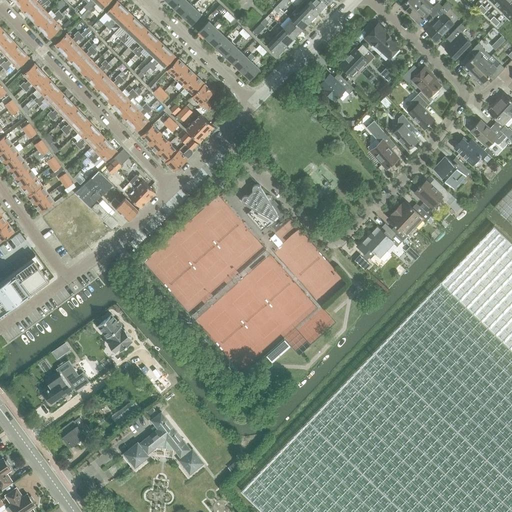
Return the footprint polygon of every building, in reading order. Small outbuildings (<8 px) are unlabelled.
[(17,0),(15,2),(16,3),(22,10),(32,0),(17,0)] [(32,0),(22,10),(29,17),(46,0),(37,0),(36,1),(34,0),(32,0)] [(46,0),(29,17),(36,24),(47,14),(42,8),(45,4),(47,6),(51,2),(48,0),(46,0)] [(84,0),(88,3),(85,6),(88,9),(88,10),(97,0),(84,0)] [(100,13),(111,0),(97,0),(88,10),(91,12),(95,8),(100,13)] [(166,0),(174,8),(182,0),(166,0)] [(182,0),(174,8),(183,16),(193,6),(186,0),(182,0)] [(304,0),(296,8),(310,21),(318,13),(304,0)] [(321,0),(304,0),(318,13),(326,5),(321,0)] [(407,0),(401,7),(410,16),(423,2),(423,1),(421,0),(407,0)] [(433,18),(442,8),(438,3),(433,7),(426,0),(424,0),(423,1),(423,2),(410,16),(418,24),(428,13),(433,18)] [(490,0),(488,2),(495,8),(502,0),(490,0)] [(511,0),(502,0),(495,8),(501,15),(503,13),(502,13),(511,2),(511,0)] [(106,13),(103,16),(108,20),(104,24),(107,26),(107,27),(124,8),(117,1),(106,13)] [(511,2),(502,13),(503,13),(509,19),(511,15),(511,2)] [(85,6),(78,13),(81,16),(88,9),(85,6)] [(192,25),(201,14),(193,6),(183,16),(192,25)] [(282,13),(280,11),(281,10),(277,6),(274,9),(280,15),(282,13)] [(124,8),(107,27),(110,29),(112,27),(117,31),(121,26),(131,15),(124,8)] [(288,16),(291,20),(302,30),(310,21),(296,8),(288,16)] [(436,42),(448,30),(452,25),(443,17),(447,13),(442,8),(430,21),(434,25),(426,33),(436,42)] [(88,9),(81,16),(84,19),(91,12),(88,10),(88,9)] [(47,14),(36,24),(43,31),(61,14),(58,10),(55,14),(51,10),(47,14)] [(61,14),(43,31),(50,39),(61,28),(55,22),(59,19),(60,20),(61,19),(64,17),(61,14)] [(122,33),(118,38),(121,41),(139,22),(132,16),(131,15),(121,26),(121,27),(126,32),(123,35),(122,33)] [(291,20),(283,28),(294,38),(302,30),(291,20)] [(208,21),(198,31),(207,39),(217,29),(213,25),(208,21)] [(217,21),(213,25),(217,29),(221,24),(217,21)] [(107,26),(104,24),(102,22),(96,29),(100,33),(107,26)] [(139,22),(121,41),(124,43),(128,39),(127,38),(130,35),(135,40),(146,29),(139,22)] [(445,49),(448,52),(455,59),(470,43),(460,34),(465,28),(461,24),(449,36),(453,40),(445,49)] [(400,46),(382,30),(381,31),(376,26),(365,38),(367,40),(369,38),(372,41),(371,42),(389,58),(400,46)] [(283,28),(275,37),(285,47),(294,38),(283,28)] [(0,44),(8,36),(2,29),(0,30),(0,44)] [(136,54),(136,55),(153,36),(146,29),(135,40),(138,43),(135,46),(136,47),(132,51),(136,54)] [(207,39),(216,47),(225,37),(217,29),(207,39)] [(67,34),(55,45),(62,52),(81,34),(78,31),(74,35),(75,36),(71,39),(67,34)] [(80,41),(84,37),(81,34),(62,52),(69,59),(80,49),(75,43),(79,40),(80,41)] [(0,50),(4,54),(15,43),(8,36),(0,44),(0,50)] [(139,57),(143,53),(141,52),(144,49),(150,54),(161,43),(153,36),(136,55),(139,57)] [(216,47),(216,48),(224,55),(234,45),(225,37),(216,47)] [(267,45),(277,55),(285,47),(275,37),(267,45)] [(4,61),(0,65),(3,68),(22,51),(15,43),(4,54),(9,60),(6,62),(4,61)] [(155,59),(152,62),(151,61),(147,65),(150,68),(168,50),(161,43),(150,54),(155,59)] [(363,68),(374,57),(362,44),(356,50),(355,49),(350,54),(348,53),(338,63),(350,76),(361,66),(363,68)] [(473,57),(463,67),(472,76),(487,60),(490,56),(482,48),(483,48),(478,44),(469,54),(473,57)] [(224,55),(224,56),(233,64),(242,53),(234,45),(224,55)] [(89,51),(85,54),(80,49),(69,59),(76,67),(95,49),(91,46),(87,49),(89,51)] [(93,56),(98,52),(95,49),(76,67),(83,74),(94,63),(88,57),(92,54),(93,56)] [(153,71),(157,67),(161,71),(164,68),(165,68),(175,57),(168,50),(150,68),(153,71)] [(17,69),(29,58),(22,51),(3,68),(6,71),(10,67),(9,66),(12,63),(17,69)] [(233,64),(241,72),(251,62),(247,58),(242,53),(233,64)] [(115,56),(108,63),(89,81),(96,88),(108,78),(102,72),(106,68),(107,70),(118,60),(115,56)] [(487,60),(472,76),(481,84),(489,76),(491,74),(495,78),(496,77),(502,70),(504,68),(500,64),(491,56),(490,56),(487,60)] [(178,59),(167,70),(176,79),(187,68),(178,59)] [(102,65),(99,68),(94,63),(83,74),(89,81),(108,63),(105,60),(101,64),(102,65)] [(250,80),(260,70),(251,62),(241,72),(250,80)] [(24,81),(20,85),(23,89),(41,71),(34,64),(23,74),(29,80),(26,83),(24,81)] [(440,86),(423,69),(419,73),(413,66),(401,77),(408,84),(412,80),(428,97),(440,86)] [(176,79),(185,87),(196,76),(187,68),(176,79)] [(41,71),(23,89),(26,92),(30,88),(29,87),(32,83),(37,89),(48,78),(42,71),(41,71)] [(116,80),(113,83),(108,78),(96,88),(103,95),(122,78),(119,74),(115,78),(116,80)] [(354,89),(339,75),(335,80),(329,75),(318,85),(323,89),(322,90),(331,99),(332,98),(334,101),(344,90),(349,94),(354,89)] [(193,95),(192,97),(204,84),(196,76),(185,87),(193,95)] [(38,89),(33,93),(37,97),(34,100),(36,103),(55,86),(49,79),(48,78),(37,89),(38,89)] [(121,84),(125,81),(122,78),(103,95),(110,103),(121,92),(116,86),(119,83),(121,84)] [(208,110),(213,105),(207,100),(213,93),(204,84),(192,97),(201,106),(203,104),(208,110)] [(55,86),(36,103),(37,103),(39,106),(41,105),(43,103),(44,102),(43,101),(46,98),(51,103),(62,93),(55,86)] [(160,87),(154,93),(158,98),(164,92),(160,87)] [(125,89),(121,92),(110,103),(117,110),(136,92),(135,92),(132,89),(128,93),(125,89)] [(134,99),(138,95),(136,92),(117,110),(124,117),(138,103),(134,99)] [(162,102),(168,96),(164,92),(158,98),(162,102)] [(420,92),(417,95),(428,106),(430,103),(420,92)] [(51,110),(47,114),(50,118),(69,100),(62,93),(51,103),(56,109),(53,112),(51,110)] [(511,100),(505,94),(496,103),(509,115),(511,117),(511,100)] [(411,104),(405,109),(423,129),(433,120),(423,110),(428,106),(417,95),(410,102),(411,104)] [(385,96),(379,101),(387,109),(392,103),(385,96)] [(36,103),(34,100),(32,99),(24,106),(29,111),(36,103)] [(12,100),(5,105),(9,110),(16,105),(12,100)] [(69,100),(50,118),(53,121),(57,117),(56,115),(59,112),(65,118),(76,107),(69,100)] [(146,103),(142,107),(138,103),(124,117),(130,124),(149,107),(146,103)] [(488,111),(498,120),(493,124),(504,134),(508,129),(504,125),(507,121),(505,119),(509,115),(496,103),(488,111)] [(13,115),(19,110),(16,105),(9,110),(13,115)] [(181,110),(176,105),(170,110),(175,115),(181,110)] [(193,112),(187,106),(182,111),(188,117),(193,112)] [(65,125),(61,129),(64,132),(82,115),(76,108),(76,107),(65,118),(70,123),(66,126),(65,125)] [(148,113),(152,109),(149,107),(130,124),(137,132),(149,121),(143,115),(147,112),(148,113)] [(178,115),(184,121),(188,117),(182,111),(178,115)] [(82,115),(64,132),(67,135),(71,131),(70,130),(73,127),(78,132),(89,122),(83,115),(82,115)] [(214,127),(201,115),(193,122),(207,135),(214,127)] [(408,151),(418,141),(408,130),(412,127),(402,115),(398,119),(396,127),(398,129),(392,134),(408,151)] [(169,117),(163,124),(168,128),(174,122),(169,117)] [(382,131),(373,121),(365,128),(379,143),(371,150),(380,160),(378,162),(385,169),(398,158),(387,146),(392,142),(382,131)] [(499,143),(506,136),(504,134),(493,124),(489,129),(480,121),(471,130),(487,146),(493,140),(496,143),(499,143)] [(78,139),(74,143),(77,147),(96,129),(90,122),(89,122),(78,132),(79,132),(83,137),(80,141),(78,139)] [(173,132),(178,126),(174,122),(168,128),(173,132)] [(186,130),(199,142),(207,135),(193,122),(186,130)] [(29,123),(22,128),(26,133),(32,128),(29,123)] [(152,125),(141,136),(150,145),(161,134),(152,125)] [(30,138),(36,134),(32,128),(26,133),(30,138)] [(96,129),(77,147),(80,150),(84,146),(83,144),(86,141),(92,146),(92,147),(103,136),(96,129)] [(48,133),(44,137),(50,145),(55,140),(48,133)] [(191,138),(186,133),(181,140),(185,144),(191,138)] [(150,145),(158,154),(169,143),(161,134),(150,145)] [(6,135),(0,138),(0,151),(12,143),(6,135)] [(92,154),(88,158),(91,161),(110,144),(103,136),(92,147),(92,146),(88,150),(92,154)] [(463,138),(453,148),(471,164),(478,156),(479,157),(480,156),(482,157),(487,152),(472,138),(468,142),(463,138)] [(192,149),(197,144),(193,139),(187,146),(189,148),(183,154),(179,150),(178,151),(166,162),(175,171),(192,154),(192,152),(192,149)] [(41,140),(35,145),(38,150),(45,145),(41,140)] [(52,142),(50,145),(55,153),(59,149),(52,142)] [(0,151),(0,157),(3,162),(18,152),(12,143),(0,151)] [(178,151),(169,143),(158,154),(166,162),(178,151)] [(110,144),(91,161),(94,164),(98,168),(106,161),(117,151),(110,144)] [(42,155),(49,150),(45,145),(38,150),(42,155)] [(123,149),(114,157),(116,160),(121,165),(130,156),(123,148),(123,149)] [(38,150),(33,153),(39,162),(43,159),(51,153),(49,150),(42,155),(38,150)] [(3,162),(3,163),(9,171),(24,160),(18,152),(3,162)] [(54,157),(47,162),(50,167),(57,162),(54,157)] [(434,171),(448,184),(451,187),(463,174),(465,176),(467,177),(469,177),(470,176),(471,175),(471,173),(470,172),(469,171),(455,158),(451,162),(447,158),(434,171)] [(9,171),(10,171),(16,179),(30,168),(24,160),(9,171)] [(121,165),(116,160),(111,164),(117,170),(122,166),(121,165)] [(54,172),(61,167),(57,162),(50,167),(54,172)] [(107,168),(112,174),(117,170),(111,164),(107,168)] [(16,179),(22,188),(37,177),(30,168),(16,179)] [(108,190),(113,185),(113,184),(112,185),(99,171),(75,193),(90,207),(108,190)] [(78,172),(74,177),(80,184),(85,179),(78,172)] [(65,173),(59,178),(63,183),(69,179),(65,173)] [(22,188),(28,196),(43,185),(37,177),(22,188)] [(132,184),(136,188),(135,188),(148,201),(155,193),(142,181),(138,177),(132,184)] [(66,189),(73,184),(69,179),(63,183),(66,189)] [(446,203),(448,201),(452,197),(448,193),(435,180),(430,184),(427,181),(416,192),(424,200),(425,204),(431,210),(442,199),(446,203)] [(63,183),(61,185),(67,193),(76,187),(73,184),(66,189),(63,183)] [(242,198),(241,199),(242,200),(242,201),(242,202),(243,202),(244,203),(256,210),(253,213),(262,224),(270,218),(271,218),(272,218),(273,218),(274,218),(275,217),(276,217),(276,216),(277,215),(277,214),(280,217),(285,213),(285,212),(274,199),(273,199),(271,201),(272,199),(271,197),(269,196),(267,195),(265,196),(261,189),(261,187),(261,186),(260,186),(260,185),(259,185),(259,184),(258,184),(257,184),(256,184),(255,184),(255,185),(254,185),(253,186),(253,187),(253,188),(253,191),(248,196),(248,195),(247,195),(246,195),(245,195),(244,195),(243,196),(242,197),(242,198)] [(28,196),(34,204),(49,194),(43,185),(28,196)] [(128,196),(141,208),(148,201),(135,188),(134,189),(130,185),(125,190),(129,194),(128,196)] [(40,213),(55,202),(49,194),(34,204),(40,213)] [(125,198),(121,202),(120,203),(115,198),(110,203),(115,208),(128,221),(139,210),(125,198)] [(418,216),(425,223),(427,220),(430,217),(419,206),(415,211),(404,201),(401,205),(400,204),(395,209),(411,224),(418,216)] [(99,205),(95,205),(91,209),(112,229),(118,223),(99,205)] [(406,237),(411,232),(407,228),(411,224),(395,209),(391,213),(392,214),(388,218),(398,228),(394,232),(403,240),(404,239),(406,237)] [(403,240),(394,232),(385,223),(380,228),(377,225),(369,232),(387,249),(394,242),(398,246),(403,240)] [(8,224),(0,229),(0,241),(0,242),(14,232),(8,224)] [(241,490),(240,491),(242,492),(262,511),(511,511),(511,244),(492,226),(448,272),(326,400),(241,490)] [(356,246),(369,258),(374,253),(379,258),(387,249),(369,232),(356,246)] [(409,246),(405,251),(415,260),(419,256),(409,246)] [(355,259),(365,269),(371,264),(361,254),(355,259)] [(0,315),(33,292),(31,289),(34,287),(36,289),(50,280),(34,259),(3,282),(1,279),(0,280),(0,315)] [(116,319),(102,331),(110,340),(108,341),(114,347),(113,348),(120,357),(124,354),(125,356),(137,346),(136,344),(129,335),(128,335),(123,329),(124,328),(116,319)] [(285,339),(266,356),(272,362),(291,345),(285,339)] [(44,392),(43,393),(46,398),(48,398),(51,402),(61,395),(62,397),(63,396),(64,397),(68,394),(67,393),(72,390),(71,389),(74,387),(70,381),(79,375),(73,367),(61,375),(59,371),(46,380),(51,386),(43,391),(44,392)] [(134,398),(111,416),(119,426),(142,408),(134,398)] [(202,464),(202,460),(193,449),(192,450),(162,412),(155,418),(161,426),(140,444),(138,442),(127,451),(126,456),(133,465),(138,465),(147,458),(148,454),(152,450),(157,446),(174,448),(177,453),(181,458),(181,462),(188,471),(192,472),(202,464)] [(73,420),(60,430),(63,435),(62,436),(63,438),(62,440),(64,442),(66,442),(67,444),(69,443),(71,446),(80,439),(83,443),(88,438),(86,435),(90,432),(79,417),(74,421),(73,420)] [(105,439),(101,434),(92,441),(96,446),(105,439)] [(11,470),(9,467),(10,466),(7,461),(5,462),(3,458),(0,460),(0,487),(2,490),(13,483),(8,476),(7,477),(6,474),(11,470)] [(234,474),(241,468),(235,462),(228,467),(234,474)] [(8,511),(27,511),(36,506),(33,503),(34,502),(31,497),(30,498),(27,494),(22,498),(20,496),(21,495),(17,488),(5,496),(12,505),(6,509),(8,511)]
